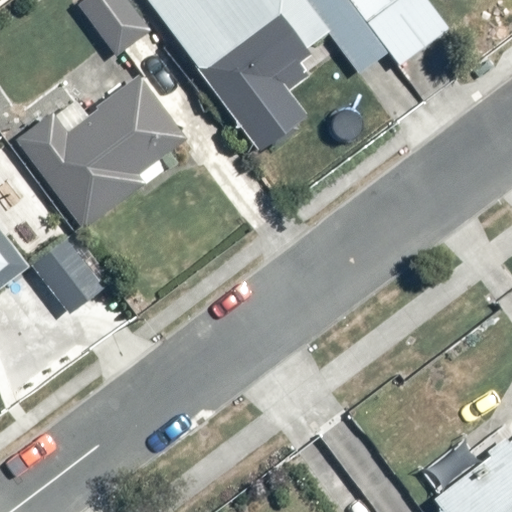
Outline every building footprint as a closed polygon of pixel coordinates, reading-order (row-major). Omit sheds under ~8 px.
[(155,35),(129,0),(81,0),(77,4),(118,62),(155,35)] [(145,0),(255,148),(303,112),(287,93),(316,72),(302,53),(328,33),(304,0),(145,0)] [(348,0),(389,54),(398,66),(448,29),(426,0),(348,0)] [(50,113),(13,139),(79,229),(142,183),(135,175),(186,139),(138,79),(66,132),(50,113)] [(0,289),(27,268),(0,234),(0,289)] [(105,285),(66,237),(39,260),(78,307),(105,285)] [(511,511),(511,437),(433,493),(447,511),(511,511)]
